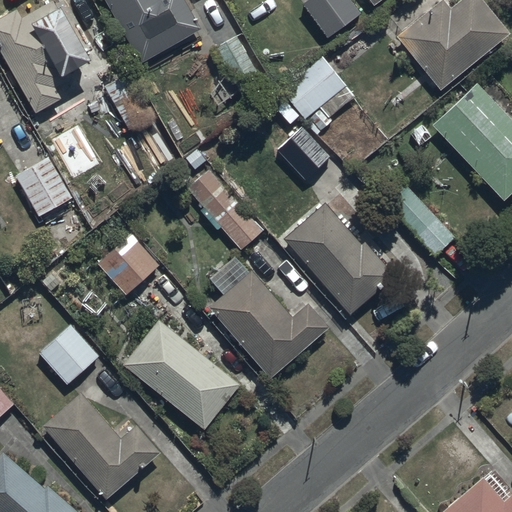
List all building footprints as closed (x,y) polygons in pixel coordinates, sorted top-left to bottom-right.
[(106,0),(140,62),(202,28),(186,0),(106,0)] [(360,11),(351,0),(306,0),(303,2),(328,36),(360,11)] [(509,31),(483,0),(455,0),(449,5),(444,0),(437,0),(398,32),(441,86),(509,31)] [(17,7),(0,16),(0,46),(34,112),(63,97),(57,85),(71,78),(67,69),(91,56),(62,2),(32,19),(28,12),(21,15),(17,7)] [(265,84),(236,33),(214,46),(243,97),(265,84)] [(355,95),(323,55),(280,90),(315,133),(332,120),(329,116),(355,95)] [(129,69),(103,84),(128,130),(155,115),(129,69)] [(511,116),(477,80),(432,122),(503,199),(511,190),(511,116)] [(303,182),(330,154),(301,126),(274,153),(303,182)] [(38,215),(72,196),(49,154),(14,173),(38,215)] [(241,248),(263,229),(209,167),(187,186),(241,248)] [(433,256),(454,236),(398,177),(377,197),(433,256)] [(361,242),(324,200),(282,237),(351,312),(394,273),(363,239),(361,242)] [(158,263),(131,231),(98,262),(127,292),(158,263)] [(293,315),(251,268),(249,271),(235,255),(209,278),(223,294),(209,306),(271,376),(329,325),(308,301),(293,315)] [(240,384),(159,318),(122,363),(203,429),(240,384)] [(40,352),(69,383),(100,354),(72,323),(40,352)] [(0,415),(14,404),(0,386),(0,415)] [(123,436),(82,391),(43,426),(108,499),(163,450),(138,423),(123,436)] [(3,451),(0,454),(0,511),(81,511),(47,482),(44,486),(3,451)] [(511,511),(511,492),(491,468),(440,511),(511,511)]
